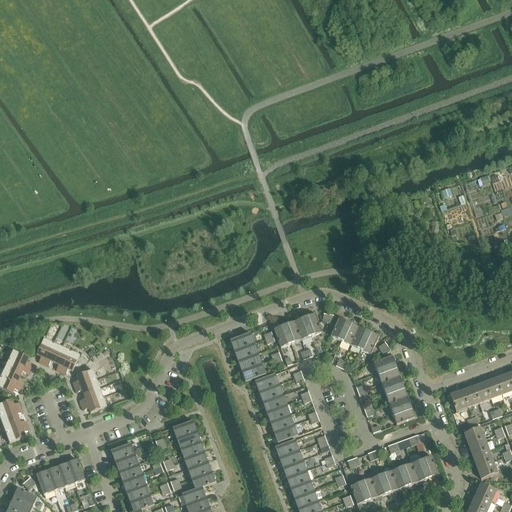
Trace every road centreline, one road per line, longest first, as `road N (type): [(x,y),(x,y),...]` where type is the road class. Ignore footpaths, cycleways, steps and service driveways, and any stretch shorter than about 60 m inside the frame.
road 1 (residential): [(86,434),(139,411),(172,352),(187,341),(327,292),(400,327),(425,390)]
road 2 (track): [(0,252),(261,178)]
